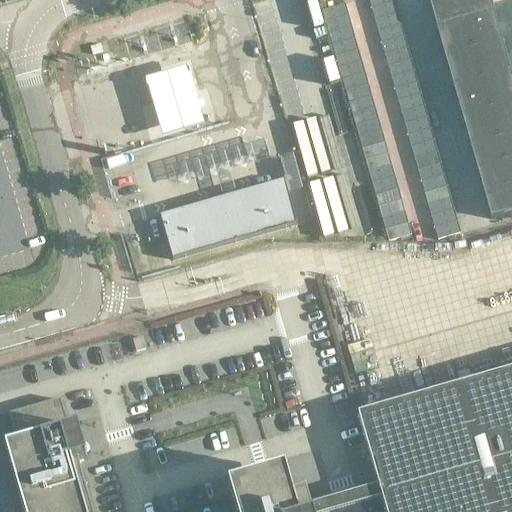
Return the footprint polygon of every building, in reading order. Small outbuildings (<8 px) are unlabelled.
[(368,0),(372,10),(395,4),(393,0),(368,0)] [(460,0),(429,0),(437,29),(465,21),(466,21),(460,0)] [(491,0),(460,0),(466,21),(494,13),(495,13),(491,0)] [(395,4),(372,10),(375,22),(398,15),(395,4)] [(323,12),(326,24),(349,17),(346,6),(323,12)] [(466,21),(465,21),(473,49),(502,41),(494,13),(466,21)] [(379,33),(402,27),(398,15),(375,22),(379,33)] [(349,17),(326,24),(329,35),(352,29),(349,17)] [(437,29),(436,30),(444,57),(473,49),(465,21),(437,29)] [(405,38),(402,27),(379,33),(382,45),(405,38)] [(333,47),(356,40),(352,29),(329,35),(333,47)] [(408,50),(405,38),(382,45),(385,57),(408,50)] [(336,58),(359,52),(356,40),(333,47),(336,58)] [(502,41),(473,49),(481,76),(510,68),(502,41)] [(473,49),(444,57),(452,84),(481,76),(473,49)] [(412,61),(408,50),(385,57),(389,68),(412,61)] [(336,58),(339,70),(362,63),(359,52),(336,58)] [(392,80),(415,73),(412,61),(389,68),(392,80)] [(362,63),(339,70),(342,81),(365,75),(362,63)] [(511,75),(510,68),(481,76),(489,103),(511,96),(511,75)] [(191,73),(144,87),(151,108),(161,146),(208,132),(197,97),(191,73)] [(418,85),(415,73),(392,80),(395,91),(418,85)] [(346,93),(369,86),(365,75),(342,81),(346,93)] [(481,76),(452,84),(460,112),(489,103),(481,76)] [(399,103),(422,96),(418,85),(395,91),(399,103)] [(372,98),(369,86),(346,93),(349,105),(372,98)] [(425,108),(422,96),(399,103),(402,114),(425,108)] [(511,96),(489,103),(497,130),(511,126),(511,96)] [(352,116),(375,110),(372,98),(349,105),(352,116)] [(489,103),(460,112),(468,139),(497,130),(489,103)] [(402,114),(405,126),(428,119),(425,108),(402,114)] [(379,121),(375,110),(352,116),(356,128),(379,121)] [(405,126),(408,137),(431,131),(428,119),(405,126)] [(382,133),(379,121),(356,128),(359,139),(382,133)] [(511,126),(497,130),(504,158),(511,155),(511,126)] [(497,130),(468,139),(476,166),(504,158),(497,130)] [(431,131),(408,137),(412,149),(435,142),(431,131)] [(362,151),(385,144),(382,133),(359,139),(362,151)] [(412,149),(415,160),(438,154),(435,142),(412,149)] [(388,156),(385,144),(362,151),(365,162),(388,156)] [(438,154),(415,160),(418,172),(441,165),(438,154)] [(365,162),(369,174),(392,167),(388,156),(365,162)] [(511,183),(504,158),(476,166),(484,193),(511,184),(511,183)] [(422,183),(445,177),(441,165),(418,172),(422,183)] [(392,167),(369,174),(372,185),(395,179),(392,167)] [(448,188),(445,177),(422,183),(425,195),(448,188)] [(395,179),(372,185),(375,197),(398,190),(395,179)] [(173,262),(297,226),(285,182),(160,218),(173,262)] [(511,184),(484,193),(492,221),(511,214),(511,184)] [(425,195),(428,206),(451,200),(448,188),(425,195)] [(379,208),(402,202),(398,190),(375,197),(379,208)] [(451,200),(428,206),(432,218),(455,211),(451,200)] [(402,202),(379,208),(382,220),(405,213),(402,202)] [(435,230),(458,223),(455,211),(432,218),(435,230)] [(408,225),(405,213),(382,220),(385,231),(408,225)] [(461,235),(458,223),(435,230),(438,241),(461,235)] [(411,236),(408,225),(385,231),(388,243),(411,236)] [(143,338),(133,341),(136,353),(147,351),(147,350),(143,338)] [(511,511),(511,371),(358,416),(385,511),(511,511)] [(23,446),(11,449),(28,511),(93,511),(82,472),(79,462),(88,460),(86,455),(87,455),(88,455),(88,454),(89,454),(89,453),(90,452),(90,451),(90,450),(90,449),(89,448),(89,447),(88,447),(88,446),(87,446),(86,446),(86,445),(85,445),(84,445),(84,446),(79,429),(70,432),(61,401),(14,415),(23,446)] [(306,488),(240,507),(241,511),(313,511),(312,507),(306,488)]
